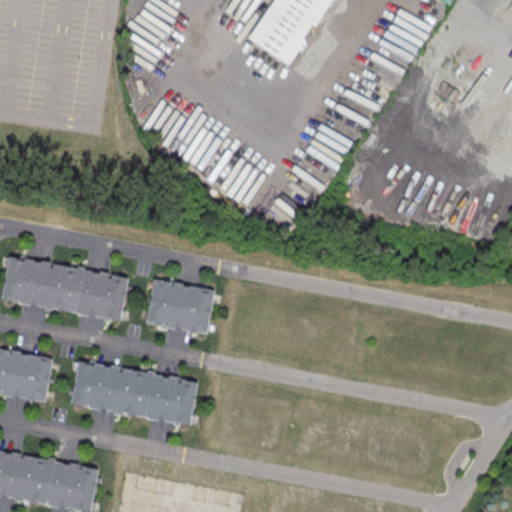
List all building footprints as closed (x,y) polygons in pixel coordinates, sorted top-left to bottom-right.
[(250,38),(276,0),(333,0),(289,65),(250,38)] [(10,254),(2,297),(122,320),(130,277),(10,254)] [(154,278),(146,321),(207,333),(215,289),(154,278)] [(0,346),(0,391),(45,400),(54,357),(0,346)] [(79,359),(71,401),(191,424),(199,381),(79,359)] [(0,449),(0,494),(92,511),(100,469),(0,449)]
